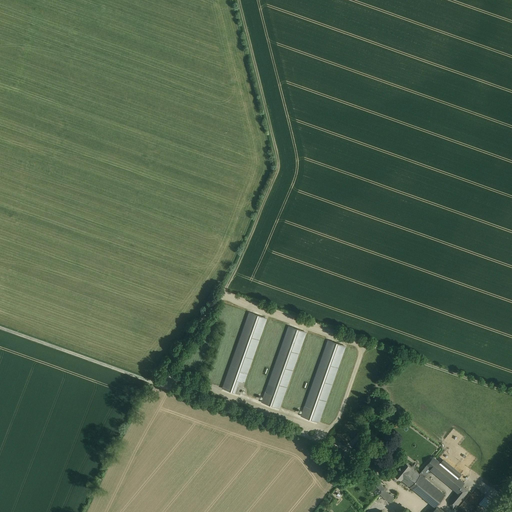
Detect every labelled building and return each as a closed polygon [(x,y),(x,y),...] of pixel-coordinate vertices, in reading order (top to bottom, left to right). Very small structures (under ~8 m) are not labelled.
[(266,318),(250,312),(223,388),(239,394),(266,318)] [(305,332),(289,326),(263,402),(279,407),(305,332)] [(345,346),(329,340),(302,416),(318,421),(345,346)] [(424,477),(430,469),(458,491),(449,500),(449,504),(454,508),(468,490),(456,480),(462,473),(444,458),(440,463),(437,461),(433,457),(420,473),(421,474),(424,477)] [(398,467),(393,473),(401,479),(401,478),(410,486),(421,474),(420,473),(416,469),(411,466),(412,466),(411,465),(404,459),(400,465),(398,463),(396,466),(398,467)] [(421,474),(410,486),(434,506),(436,504),(445,494),(424,477),(421,474)] [(377,480),(371,488),(378,494),(379,493),(383,488),(385,487),(377,480)] [(379,493),(390,502),(394,497),(383,488),(379,493)]
